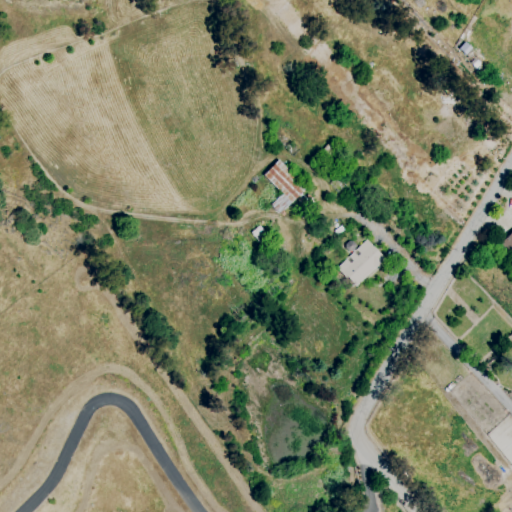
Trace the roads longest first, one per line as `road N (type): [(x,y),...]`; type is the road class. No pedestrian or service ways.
road 1 (track): [(26,57),(185,0),(225,3),(280,90),(317,122),(316,146),(300,163),(265,162),(212,220),(190,223),(97,211),(72,200),(0,109)]
road 2 (track): [(0,483),(54,408),(103,359),(106,344),(81,311),(81,292),(96,287),(116,304),(258,511),(202,497),(146,391),(124,376),(86,375)]
road 3 (residential): [(374,464),(371,506),(358,511),(155,449),(121,407),(97,405),(25,511)]
road 4 (residential): [(412,511),(358,444),(357,423),(511,167)]
road 5 (track): [(173,511),(145,460),(121,441),(101,442),(76,511)]
